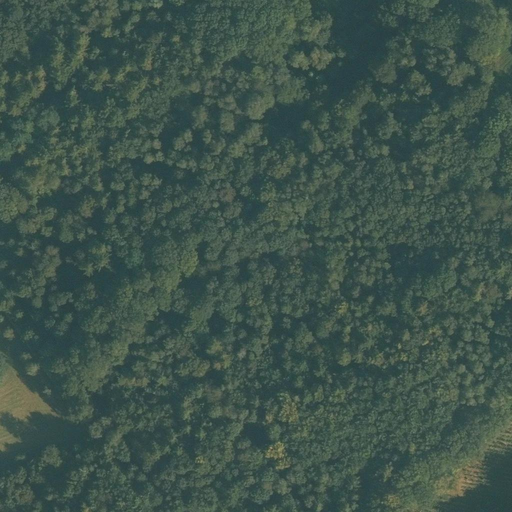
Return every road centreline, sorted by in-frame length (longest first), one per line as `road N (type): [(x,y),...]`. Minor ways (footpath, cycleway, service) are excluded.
road 1 (track): [(170,0),(204,43),(298,105),(511,208)]
road 2 (track): [(0,308),(147,511)]
